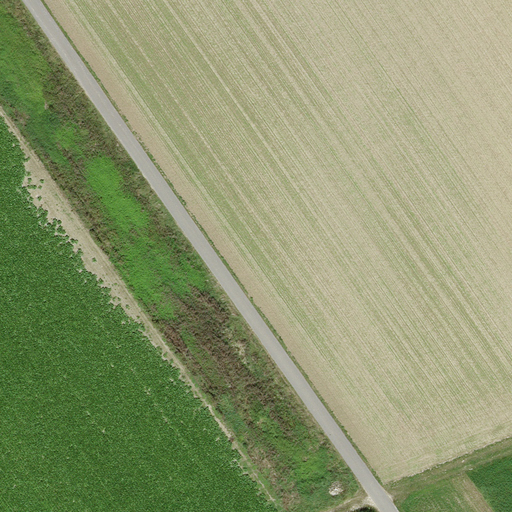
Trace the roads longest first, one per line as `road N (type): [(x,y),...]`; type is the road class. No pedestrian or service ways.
road 1 (unclassified): [(374,511),(13,0)]
road 2 (track): [(511,458),(369,511)]
